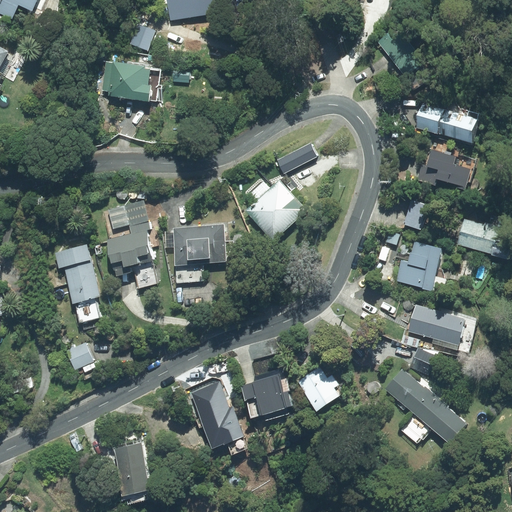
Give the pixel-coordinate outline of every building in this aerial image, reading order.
[(0,0),(0,14),(18,22),(24,7),(38,13),(43,0),(0,0)] [(36,15),(32,25),(53,34),(59,19),(63,0),(48,0),(42,17),(36,15)] [(132,45),(150,52),(158,33),(140,25),(132,45)] [(424,68),(426,66),(399,30),(380,44),(407,80),(405,82),(414,93),(432,79),(424,68)] [(0,81),(15,54),(0,45),(0,81)] [(114,97),(157,104),(159,88),(154,87),(157,70),(119,64),(119,65),(110,64),(106,92),(115,93),(114,97)] [(426,107),(417,130),(440,138),(440,136),(473,147),(481,124),(448,113),(447,115),(426,107)] [(312,142),(280,158),(286,171),(319,155),(312,142)] [(422,167),(417,184),(438,189),(439,185),(461,190),(461,192),(467,194),(473,174),(456,169),(458,161),(434,155),(430,170),(422,167)] [(249,214),(279,243),(312,211),(283,181),(249,214)] [(140,225),(152,222),(147,201),(111,210),(117,231),(132,227),(135,236),(113,242),(123,279),(139,275),(138,268),(159,263),(151,232),(142,234),(140,225)] [(412,202),(405,229),(422,234),(430,207),(412,202)] [(494,257),(493,258),(510,263),(511,256),(511,248),(498,244),(502,232),(466,222),(459,246),(494,257)] [(177,234),(168,235),(169,250),(177,249),(180,285),(207,283),(206,266),(231,264),(228,226),(177,230),(177,234)] [(91,246),(60,255),(64,269),(68,268),(78,306),(106,298),(91,246)] [(434,294),(445,253),(420,246),(417,259),(422,260),(420,269),(406,265),(401,285),(411,288),(434,294)] [(409,333),(460,349),(468,323),(417,307),(409,333)] [(88,344),(69,353),(78,372),(97,363),(88,344)] [(420,362),(417,371),(429,377),(433,368),(420,362)] [(323,368),(303,383),(326,414),(346,400),(323,368)] [(449,410),(450,409),(426,388),(425,390),(404,371),(386,392),(452,448),(469,427),(449,410)] [(248,388),(259,422),(300,408),(295,393),(291,395),(285,378),(281,379),(278,372),(260,378),(262,383),(248,388)] [(11,383),(15,394),(35,387),(32,377),(11,383)] [(206,401),(200,403),(210,426),(218,423),(222,434),(236,429),(222,394),(216,397),(214,392),(204,397),(206,401)] [(336,414),(341,420),(346,417),(342,411),(336,414)] [(178,436),(188,455),(206,445),(196,426),(178,436)] [(121,451),(133,500),(160,493),(148,444),(121,451)]
